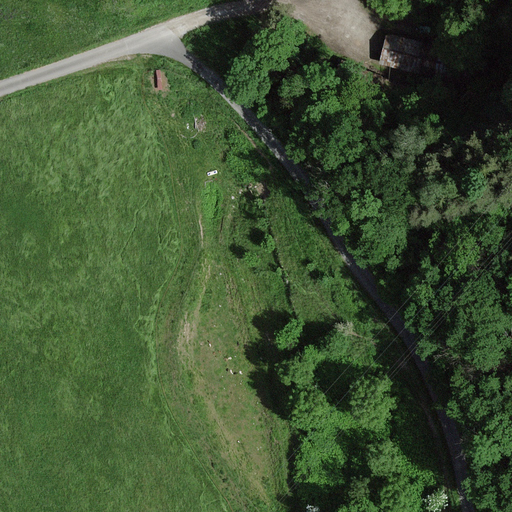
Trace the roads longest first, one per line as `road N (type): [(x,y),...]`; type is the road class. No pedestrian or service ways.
road 1 (unclassified): [(0,88),(141,44),(184,54),(215,80),(406,325),(439,390),(468,511)]
road 2 (track): [(365,38),(326,15),(258,5),(193,22),(153,45)]
